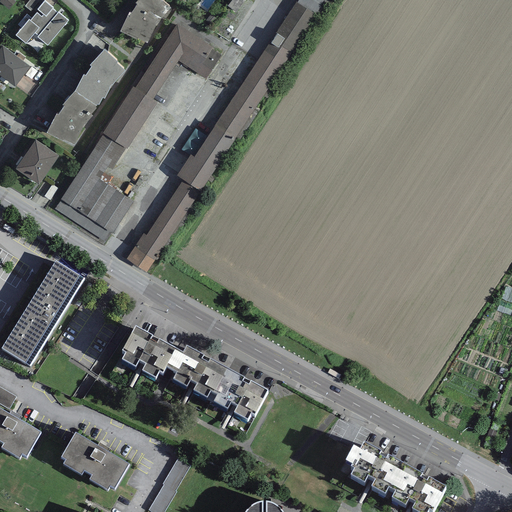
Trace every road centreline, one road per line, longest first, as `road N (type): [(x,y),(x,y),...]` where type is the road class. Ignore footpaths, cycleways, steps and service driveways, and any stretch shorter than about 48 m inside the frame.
road 1 (tertiary): [(498,481),(212,326),(0,197)]
road 2 (residential): [(0,158),(84,31),(85,17),(70,0)]
